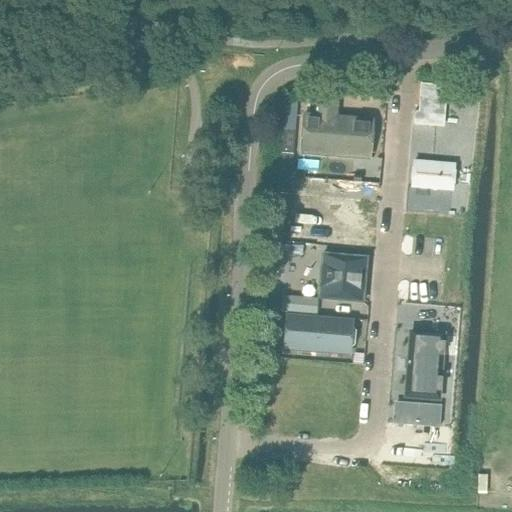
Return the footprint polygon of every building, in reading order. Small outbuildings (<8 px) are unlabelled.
[(414,111),(413,124),(433,126),(434,113),(446,114),(448,87),(422,85),(420,112),(414,111)] [(303,114),(300,154),(371,160),(374,120),(337,117),(338,108),(325,107),(325,116),(303,114)] [(294,146),(295,126),(284,125),(282,145),(294,146)] [(457,166),(414,162),(411,190),(455,194),(457,166)] [(290,190),(291,173),(292,170),(280,169),(278,189),(290,190)] [(297,185),(297,193),(337,192),(337,184),(297,185)] [(286,233),(288,213),(276,212),(275,232),(286,233)] [(364,259),(320,256),(317,302),(361,306),(364,259)] [(270,294),(268,314),(280,315),(281,295),(270,294)] [(280,315),(268,314),(266,334),(278,335),(280,315)] [(284,317),(282,354),(352,359),(354,321),(284,317)] [(446,335),(407,332),(402,400),(441,403),(446,335)] [(388,411),(387,422),(418,425),(439,427),(440,415),(419,413),(388,411)]
